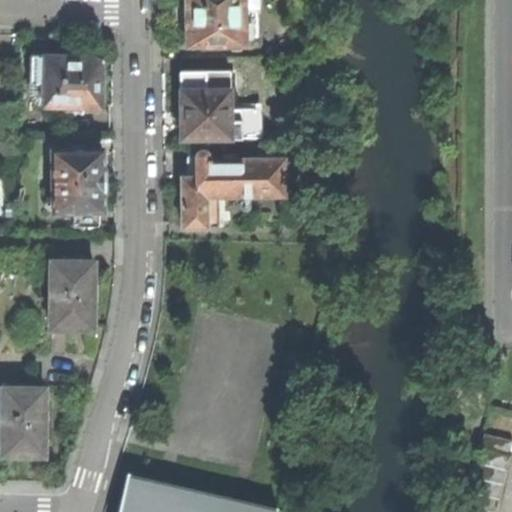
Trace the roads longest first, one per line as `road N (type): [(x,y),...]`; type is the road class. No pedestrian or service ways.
road 1 (residential): [(134,12),(141,228),(135,290),(78,511)]
road 2 (residential): [(506,0),(505,317),(511,321)]
road 3 (residential): [(134,12),(0,6)]
